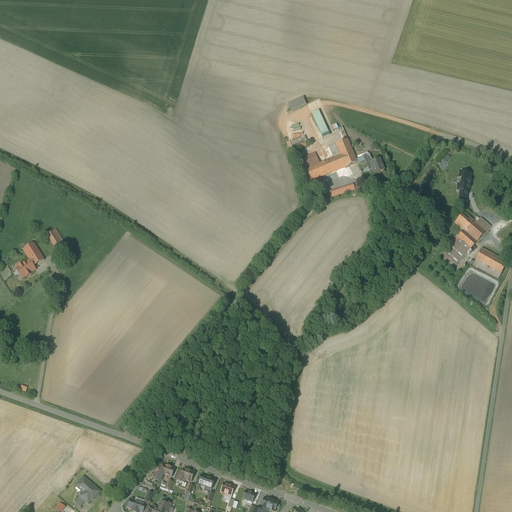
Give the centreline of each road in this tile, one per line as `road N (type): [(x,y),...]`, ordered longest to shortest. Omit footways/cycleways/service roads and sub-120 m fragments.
road 1 (unclassified): [(476,511),(511,269)]
road 2 (unclassified): [(164,452),(0,393)]
road 3 (unclassified): [(295,499),(164,452)]
